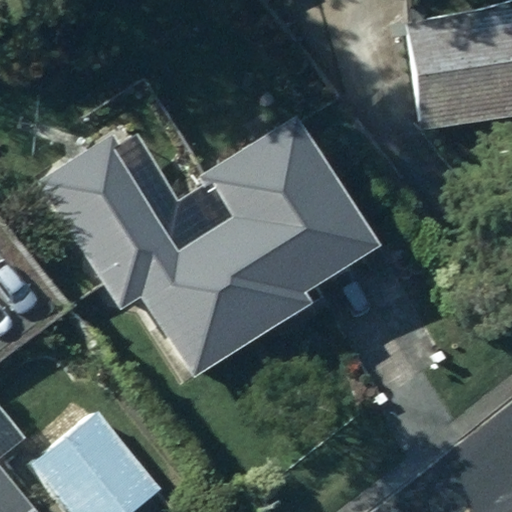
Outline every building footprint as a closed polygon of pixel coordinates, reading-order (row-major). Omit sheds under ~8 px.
[(448,28),(403,33),(413,137),(511,126),(511,4),(503,12),(447,17),(448,28)] [(285,132),(192,189),(215,227),(123,285),(186,387),(300,317),(294,307),(366,263),(285,132)] [(90,420),(26,474),(57,511),(135,511),(154,497),(90,420)] [(214,511),(196,488),(170,509),(172,511),(214,511)] [(0,511),(8,511),(0,501),(0,511)]
